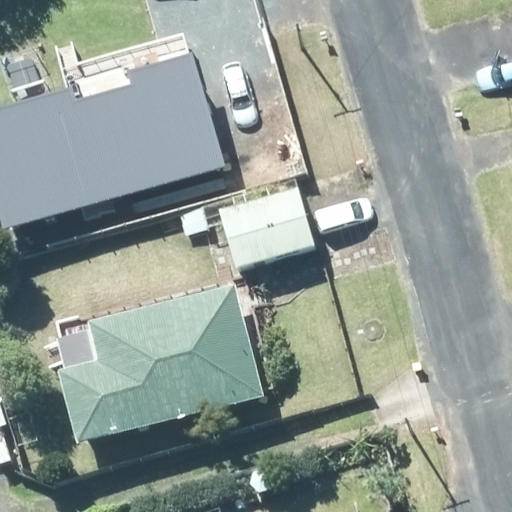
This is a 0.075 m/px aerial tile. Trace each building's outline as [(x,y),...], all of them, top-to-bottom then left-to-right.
[(280,79),(268,38),(257,0),(184,0),(189,72),(165,79),(154,37),(125,45),(147,123),(181,112),(180,109),(280,79)] [(9,95),(56,86),(48,41),(0,51),(9,95)] [(76,126),(8,150),(23,191),(90,168),(76,126)] [(310,197),(233,220),(250,275),(327,252),(310,197)] [(250,356),(238,301),(237,296),(230,297),(91,330),(101,371),(72,377),(59,380),(76,450),(266,406),(265,400),(278,397),(267,351),(250,356)]
